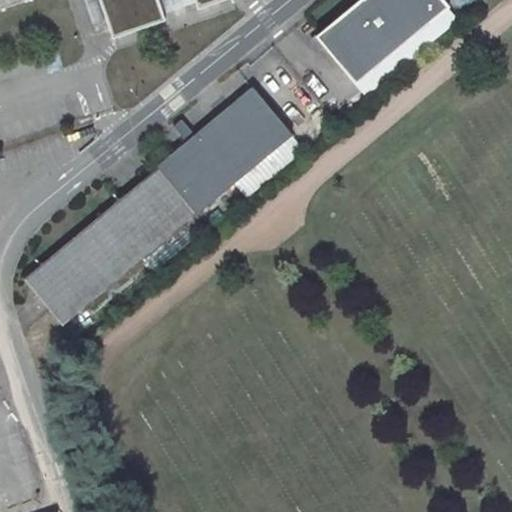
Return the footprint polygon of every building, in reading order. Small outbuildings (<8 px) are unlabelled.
[(0,0),(0,9),(7,7),(24,1),(27,0),(0,0)] [(86,0),(93,20),(105,16),(99,0),(86,0)] [(147,26),(164,20),(162,13),(160,7),(158,2),(157,0),(99,0),(105,16),(106,20),(112,38),(138,29),(147,26)] [(158,0),(157,0),(158,2),(160,7),(162,13),(195,2),(194,0),(158,0)] [(194,0),(195,2),(197,9),(215,3),(222,0),(194,0)] [(360,0),(322,33),(316,38),(356,86),(450,8),(443,0),(360,0)] [(62,325),(291,135),(253,89),(24,279),(36,293),(62,325)]
